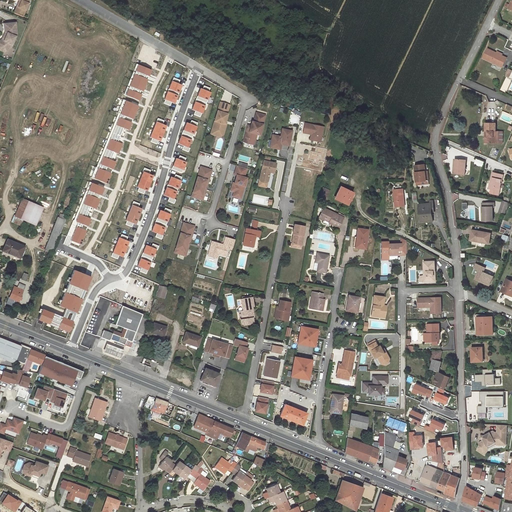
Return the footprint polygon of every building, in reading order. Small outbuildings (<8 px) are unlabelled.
[(18,0),(15,11),(23,15),(29,0),(18,0)] [(16,22),(6,23),(7,30),(7,33),(4,41),(0,43),(0,46),(0,48),(4,49),(8,46),(11,48),(17,34),(16,22)] [(0,50),(4,52),(11,48),(8,46),(4,49),(0,48),(0,46),(0,43),(4,41),(7,33),(7,30),(6,23),(4,24),(5,32),(2,39),(0,40),(0,50)] [(496,53),(488,49),(483,58),(502,67),(507,58),(502,56),(496,53)] [(220,131),(224,132),(226,124),(224,124),(227,114),(226,113),(229,105),(220,102),(211,132),(216,133),(220,131)] [(265,115),(256,112),(254,121),(254,122),(255,122),(254,128),(252,127),(251,126),(248,125),(244,137),(255,140),(257,134),(260,135),(265,115)] [(291,113),(289,122),(296,124),(298,115),(291,113)] [(321,136),(323,127),(305,123),(303,133),(311,134),(310,140),(316,141),(317,136),(321,136)] [(496,123),(485,123),(485,132),(488,132),(488,143),(497,143),(497,142),(503,142),(503,132),(498,132),(498,131),(495,132),(496,123)] [(272,134),(271,140),(272,142),(271,148),(278,149),(279,143),(281,143),(289,145),(292,130),(282,128),(280,135),(272,134)] [(465,175),(466,160),(456,159),(455,167),(454,167),(453,174),(465,175)] [(269,172),(274,173),(276,163),(263,160),(259,179),(261,182),(265,183),(267,181),(269,172)] [(426,172),(425,165),(415,166),(416,182),(426,181),(426,172)] [(247,178),(244,177),(246,168),(236,166),(234,175),(237,175),(235,183),(234,184),(235,184),(235,185),(233,185),(231,191),(235,192),(233,196),(241,199),(247,178)] [(200,167),(191,197),(202,200),(211,171),(200,167)] [(426,181),(416,182),(417,185),(429,184),(428,171),(426,172),(426,181)] [(499,192),(503,175),(493,172),(491,181),(492,181),(490,188),(490,189),(491,190),(499,192)] [(340,187),(335,199),(347,204),(352,193),(340,187)] [(318,198),(325,201),(329,191),(323,188),(318,198)] [(403,189),(394,190),(395,207),(405,206),(403,189)] [(35,225),(43,208),(23,199),(15,216),(23,220),(35,225)] [(509,203),(503,201),(499,213),(505,215),(509,203)] [(419,205),(420,222),(432,221),(431,212),(431,203),(419,205)] [(485,221),(493,221),(492,207),(494,207),(494,203),(482,203),(482,212),(484,212),(485,212),(485,221)] [(337,215),(323,208),(318,218),(323,220),(322,222),(328,224),(329,223),(338,228),(343,218),(343,217),(337,215)] [(164,211),(160,210),(152,231),(157,233),(163,236),(172,214),(170,214),(164,211)] [(58,218),(57,217),(55,224),(56,224),(63,227),(67,217),(60,214),(58,218)] [(23,220),(15,216),(12,222),(21,226),(23,220)] [(44,254),(51,256),(63,227),(56,224),(44,254)] [(194,227),(183,224),(174,253),(185,256),(194,227)] [(294,224),(292,234),(293,234),(291,243),(301,245),(305,226),(294,224)] [(357,237),(355,248),(365,249),(368,230),(357,228),(356,237),(357,237)] [(246,229),(243,244),(252,246),(255,236),(259,237),(260,231),(255,230),(252,230),(246,229)] [(478,242),(489,244),(490,234),(472,230),(470,240),(476,241),(476,240),(478,241),(478,242)] [(233,247),(235,240),(226,237),(223,244),(212,241),(208,253),(218,256),(218,254),(225,256),(228,246),(233,247)] [(24,246),(8,240),(4,249),(14,253),(13,255),(20,258),(24,246)] [(401,255),(406,255),(406,242),(400,242),(400,244),(388,244),(388,254),(401,254),(401,255)] [(152,247),(146,245),(137,266),(142,268),(148,270),(149,271),(157,249),(152,247)] [(329,255),(317,253),(315,262),(314,262),(313,270),(316,271),(325,272),(329,255)] [(435,261),(424,262),(424,275),(423,275),(423,276),(423,281),(423,282),(434,281),(434,271),(435,271),(435,261)] [(483,272),(485,268),(476,264),(474,268),(479,270),(475,279),(489,286),(493,277),(483,272)] [(43,309),(38,320),(70,333),(93,277),(74,270),(60,306),(66,309),(64,317),(43,309)] [(511,297),(511,281),(506,279),(501,291),(507,293),(507,291),(509,292),(508,294),(507,295),(511,297)] [(14,286),(10,297),(18,301),(25,286),(19,283),(17,288),(14,286)] [(162,286),(159,285),(156,296),(164,298),(167,288),(166,288),(162,286)] [(312,309),(322,311),(325,299),(322,299),(323,293),(312,291),(311,297),(314,297),(312,309)] [(346,310),(357,312),(360,297),(348,295),(347,304),(348,304),(346,310)] [(374,296),(371,316),(378,317),(378,313),(385,314),(386,307),(383,307),(384,297),(374,296)] [(243,325),(251,324),(253,322),(252,318),(254,317),(253,312),(252,312),(251,307),(252,307),(253,306),(252,297),(241,299),(243,310),(240,311),(242,319),(240,319),(241,324),(243,325)] [(431,314),(442,313),(441,297),(418,298),(418,308),(431,307),(431,314)] [(276,309),(274,318),(284,320),(286,311),(288,312),(290,302),(280,300),(278,307),(278,309),(276,309)] [(124,328),(135,332),(142,313),(122,306),(115,325),(124,328)] [(478,335),(493,334),(492,319),(487,319),(487,317),(477,318),(478,335)] [(154,323),(151,333),(163,336),(166,327),(154,323)] [(432,341),(438,341),(440,341),(439,324),(427,324),(427,334),(424,334),(424,340),(427,342),(432,342),(432,341)] [(314,347),(318,330),(301,326),(297,343),(314,347)] [(103,330),(100,337),(108,341),(110,340),(130,347),(135,332),(124,328),(121,334),(120,337),(112,333),(103,330)] [(186,332),(182,342),(197,347),(201,337),(186,332)] [(0,358),(14,364),(16,360),(21,346),(0,337),(0,358)] [(233,346),(207,338),(203,350),(213,353),(212,355),(219,357),(219,355),(229,358),(233,346)] [(247,343),(235,339),(233,345),(239,347),(235,360),(240,361),(241,357),(245,358),(248,349),(245,349),(245,347),(247,343)] [(373,351),(377,358),(379,357),(381,360),(381,361),(382,364),(386,365),(389,363),(390,359),(387,354),(385,353),(383,350),(381,346),(379,347),(375,340),(368,344),(371,350),(373,351)] [(106,343),(103,351),(120,358),(123,350),(106,343)] [(21,346),(16,360),(24,364),(26,359),(26,358),(30,349),(31,348),(22,345),(21,346)] [(282,347),(272,345),(271,352),(281,354),(282,347)] [(473,362),(483,361),(482,347),(472,348),(472,352),(472,359),(473,359),(473,362)] [(32,361),(41,364),(45,355),(40,354),(39,352),(38,352),(37,352),(36,352),(30,349),(26,358),(32,361)] [(350,376),(354,352),(345,351),(342,364),(338,363),(336,373),(337,373),(336,378),(348,380),(349,376),(350,376)] [(440,356),(432,354),(431,359),(433,360),(431,369),(439,371),(441,362),(439,361),(440,356)] [(154,361),(144,357),(141,364),(151,368),(154,361)] [(308,379),(312,360),(295,357),(291,376),(308,379)] [(265,376),(276,378),(279,362),(267,359),(266,365),(267,365),(265,376)] [(205,368),(200,380),(214,386),(219,374),(205,368)] [(17,375),(14,383),(19,384),(18,385),(26,388),(29,378),(22,376),(24,371),(19,369),(17,375)] [(3,372),(0,380),(9,384),(9,383),(13,384),(14,383),(17,375),(12,374),(12,375),(3,372)] [(433,383),(445,389),(450,377),(438,372),(433,383)] [(366,395),(384,395),(384,386),(388,386),(388,375),(371,375),(371,382),(361,382),(361,393),(366,393),(366,395)] [(273,382),(262,380),(260,390),(271,393),(273,382)] [(37,388),(35,394),(40,396),(39,398),(44,400),(45,397),(50,399),(54,389),(44,386),(43,390),(37,388)] [(50,399),(49,401),(54,403),(54,404),(62,407),(67,393),(54,389),(50,399)] [(315,397),(299,391),(297,397),(314,404),(315,397)] [(330,412),(340,414),(343,396),(334,395),(333,403),(331,403),(330,412)] [(258,397),(257,402),(255,411),(265,413),(268,399),(258,397)] [(89,417),(100,420),(106,403),(95,398),(89,417)] [(160,412),(164,413),(168,403),(156,398),(152,408),(153,408),(152,410),(160,414),(160,412)] [(480,400),(465,401),(466,417),(480,416),(480,400)] [(284,404),(279,416),(302,425),(307,413),(284,404)] [(199,414),(194,427),(207,432),(209,427),(211,428),(214,421),(199,414)] [(368,460),(367,460),(372,447),(371,447),(365,445),(351,440),(352,431),(354,431),(354,426),(365,428),(367,417),(350,414),(345,452),(367,461),(368,460)] [(0,423),(0,432),(3,434),(5,428),(19,433),(23,421),(14,417),(12,422),(7,420),(5,425),(0,423)] [(404,430),(406,421),(387,418),(385,426),(404,430)] [(230,437),(233,429),(227,426),(214,421),(211,428),(209,427),(207,432),(206,435),(216,439),(218,434),(219,433),(222,434),(230,437)] [(494,433),(493,431),(484,436),(483,439),(484,440),(479,443),(480,445),(477,450),(484,455),(488,449),(496,445),(506,445),(507,426),(497,426),(497,433),(495,433),(494,433)] [(255,451),(257,446),(263,449),(265,442),(251,436),(241,432),(236,446),(244,450),(246,447),(248,448),(255,451)] [(406,460),(395,456),(397,451),(392,448),(394,441),(396,436),(384,432),(384,435),(383,446),(382,467),(399,474),(401,469),(402,470),(406,460)] [(30,433),(27,444),(42,449),(44,443),(47,436),(43,435),(42,436),(42,437),(36,435),(30,433)] [(105,443),(123,449),(127,439),(118,436),(116,435),(109,433),(105,443)] [(67,441),(48,434),(47,436),(44,443),(48,444),(49,442),(59,446),(55,457),(61,459),(67,441)] [(13,443),(0,438),(0,451),(1,448),(5,449),(10,451),(13,443)] [(394,441),(392,448),(397,451),(400,443),(394,441)] [(372,447),(367,460),(368,460),(375,463),(378,455),(377,454),(378,450),(376,449),(376,442),(372,442),(371,447),(372,447)] [(496,445),(488,449),(484,455),(477,450),(476,452),(485,458),(490,450),(496,447),(506,447),(506,445),(496,445)] [(73,461),(86,466),(90,456),(76,451),(74,458),(73,461)] [(165,457),(168,453),(165,451),(159,458),(163,460),(159,465),(165,470),(166,470),(171,462),(172,461),(165,457)] [(231,472),(236,464),(233,462),(231,465),(221,458),(214,467),(224,474),(227,469),(231,472)] [(48,466),(35,461),(34,466),(31,465),(29,464),(26,466),(24,470),(26,473),(31,475),(32,474),(38,476),(40,472),(45,474),(48,466)] [(178,475),(185,466),(178,461),(175,465),(171,462),(166,470),(170,473),(172,470),(178,475)] [(29,463),(24,465),(22,470),(25,474),(38,479),(38,476),(32,474),(31,475),(26,473),(24,470),(26,466),(29,464),(31,465),(31,463),(29,463)] [(240,467),(236,464),(231,472),(235,475),(232,480),(238,484),(244,476),(238,471),(240,467)] [(178,475),(185,479),(189,473),(193,475),(194,476),(199,468),(196,466),(195,465),(191,470),(185,466),(178,475)] [(421,481),(430,485),(433,476),(436,477),(438,470),(431,467),(427,465),(425,472),(423,477),(421,481)] [(472,479),(485,480),(486,471),(482,471),(482,467),(473,467),(472,479)] [(202,471),(202,470),(199,468),(194,476),(197,478),(194,482),(193,483),(196,485),(199,487),(203,490),(210,481),(204,477),(200,474),(202,471)] [(433,476),(430,485),(437,488),(444,472),(444,470),(439,468),(438,470),(436,477),(433,476)] [(108,481),(119,485),(123,473),(113,469),(108,481)] [(504,484),(504,472),(496,471),(495,483),(504,484)] [(444,472),(437,488),(446,491),(445,493),(455,497),(460,478),(444,472)] [(252,477),(246,473),(244,476),(238,484),(244,489),(245,488),(248,491),(253,483),(250,481),(250,480),(252,477)] [(346,493),(350,483),(341,480),(334,500),(343,504),(346,493)] [(363,487),(350,483),(346,493),(359,498),(363,487)] [(86,489),(73,484),(68,499),(77,502),(79,497),(85,499),(87,493),(85,492),(86,489)] [(267,492),(263,493),(265,499),(268,497),(279,493),(276,484),(266,488),(267,492)] [(463,500),(477,506),(482,495),(476,492),(466,486),(463,500)] [(268,497),(270,502),(274,501),(276,504),(286,500),(282,491),(279,493),(268,497)] [(359,498),(346,493),(343,504),(355,510),(359,498)] [(387,511),(392,497),(380,493),(375,511),(374,511),(387,511)] [(493,496),(492,498),(485,495),(482,504),(498,510),(502,499),(493,496)] [(110,511),(112,507),(117,509),(119,501),(107,497),(101,511),(110,511)] [(282,511),(290,509),(286,500),(276,504),(277,508),(273,510),(273,511),(282,511)] [(511,511),(511,503),(504,502),(502,511),(511,511)]
